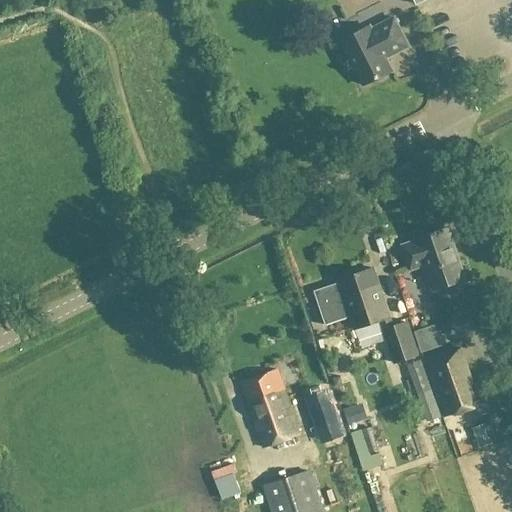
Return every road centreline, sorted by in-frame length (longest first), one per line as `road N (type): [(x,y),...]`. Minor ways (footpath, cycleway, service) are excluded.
road 1 (unclassified): [(0,345),(449,117)]
road 2 (unclassified): [(511,298),(449,117)]
road 3 (unknown): [(449,117),(386,0)]
